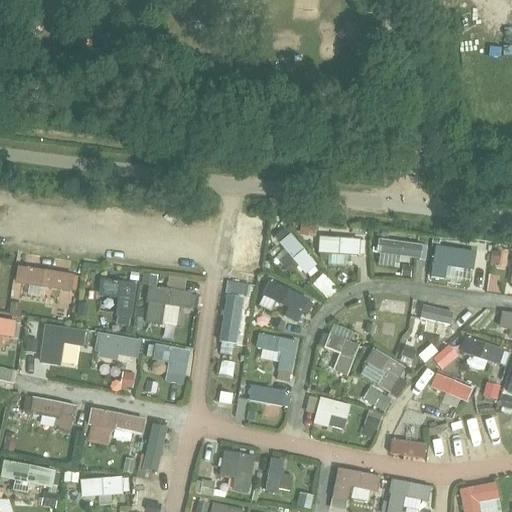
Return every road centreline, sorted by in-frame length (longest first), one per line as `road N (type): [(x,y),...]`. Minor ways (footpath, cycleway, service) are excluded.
road 1 (residential): [(511,304),(382,290),(343,303),(316,336),(295,445)]
road 2 (residential): [(235,178),(195,421)]
road 3 (residential): [(27,387),(195,421)]
